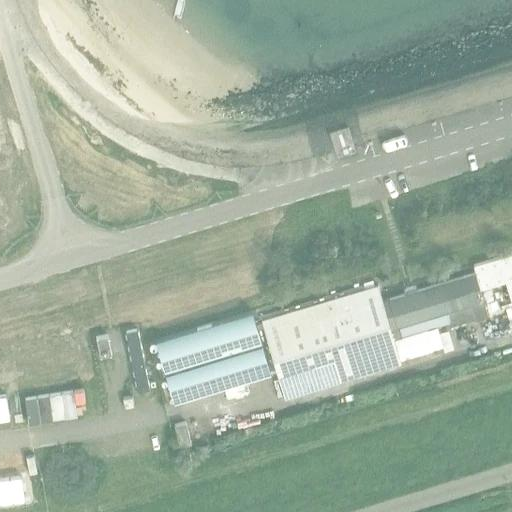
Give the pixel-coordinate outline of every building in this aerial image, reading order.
[(261,319),(256,320),(270,371),(279,400),(285,398),(401,363),(394,339),(452,321),(448,311),(468,305),(474,320),(488,316),(480,289),(506,281),(511,302),(511,253),(479,264),(473,266),(474,272),(416,290),(415,286),(403,290),(404,293),(388,298),(382,300),(377,283),(261,319)] [(252,310),(156,339),(174,400),(270,371),(252,310)] [(125,331),(138,392),(150,389),(137,328),(125,331)] [(96,337),(100,357),(112,354),(108,334),(96,337)] [(68,336),(0,350),(0,392),(2,401),(78,385),(68,336)] [(132,396),(122,398),(124,408),(134,406),(132,396)] [(186,422),(174,425),(180,446),(191,443),(186,422)]
